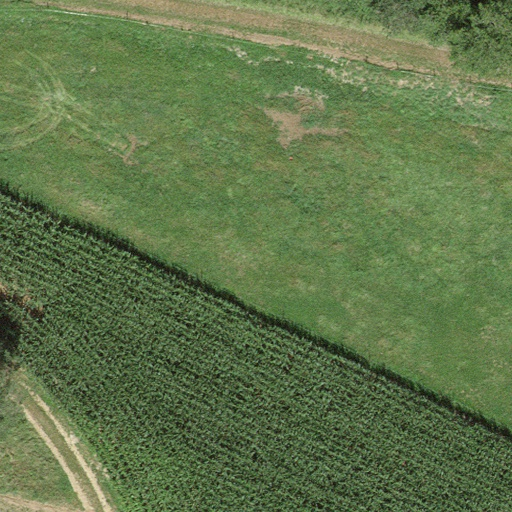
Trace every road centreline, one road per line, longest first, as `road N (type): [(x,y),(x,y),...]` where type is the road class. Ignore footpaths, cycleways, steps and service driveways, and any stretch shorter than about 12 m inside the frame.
road 1 (track): [(511,71),(86,0)]
road 2 (track): [(0,383),(40,423),(94,511)]
